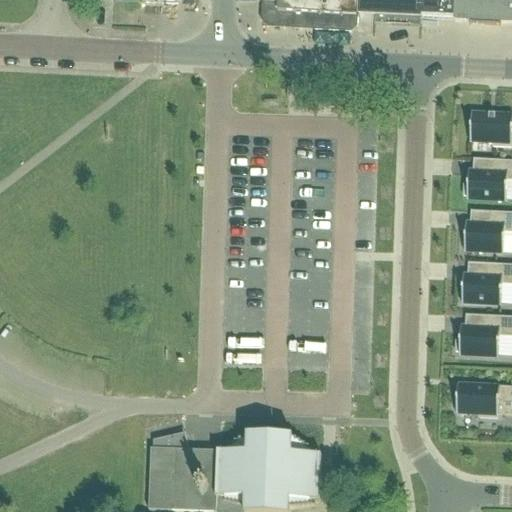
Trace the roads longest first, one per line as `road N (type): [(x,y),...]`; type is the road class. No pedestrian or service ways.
road 1 (residential): [(419,67),(406,424),(448,494)]
road 2 (unclassified): [(419,67),(220,60)]
road 3 (unclassified): [(220,60),(52,50)]
